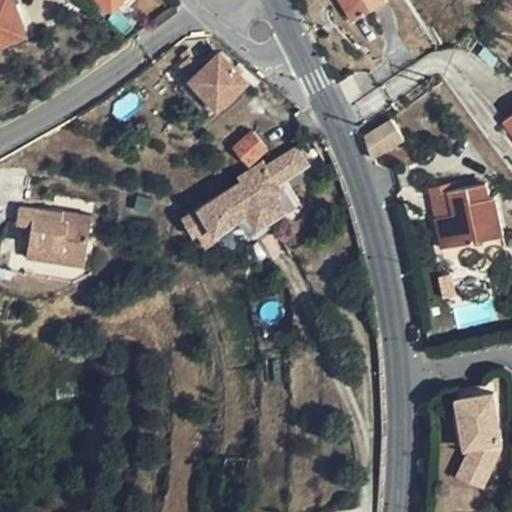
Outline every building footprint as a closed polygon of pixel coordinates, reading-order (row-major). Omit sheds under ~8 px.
[(0,38),(25,29),(13,0),(11,0),(0,4),(0,38)] [(337,0),(351,20),(370,8),(364,0),(337,0)] [(203,68),(199,62),(193,54),(183,64),(204,88),(199,93),(207,102),(212,96),(221,106),(251,79),(224,50),(203,68)] [(392,116),(367,135),(374,159),(383,152),(405,136),(392,116)] [(253,160),(270,144),(257,129),(240,144),(253,160)] [(269,163),(265,157),(238,173),(242,180),(188,214),(198,233),(276,183),(307,163),(295,146),(269,163)] [(281,192),(276,183),(198,233),(202,240),(233,222),(244,215),(248,223),(276,206),(272,198),(281,192)] [(453,214),(444,215),(450,248),(504,237),(497,197),(489,199),(486,184),(449,192),(453,214)] [(233,222),(240,235),(289,205),(281,192),(272,198),(276,206),(248,223),(244,215),(233,222)] [(449,192),(440,193),(444,215),(453,214),(449,192)] [(88,248),(92,219),(63,215),(65,206),(22,200),(20,217),(35,219),(32,239),(88,248)] [(289,205),(240,235),(242,240),(292,209),(289,205)] [(63,215),(92,219),(94,211),(65,206),(63,215)] [(435,217),(441,249),(450,248),(444,215),(435,217)] [(86,262),(88,248),(32,239),(30,253),(86,262)] [(465,448),(460,460),(486,471),(499,442),(491,392),(455,397),(459,447),(465,447),(465,448)] [(486,471),(460,460),(454,473),(480,485),(486,471)]
